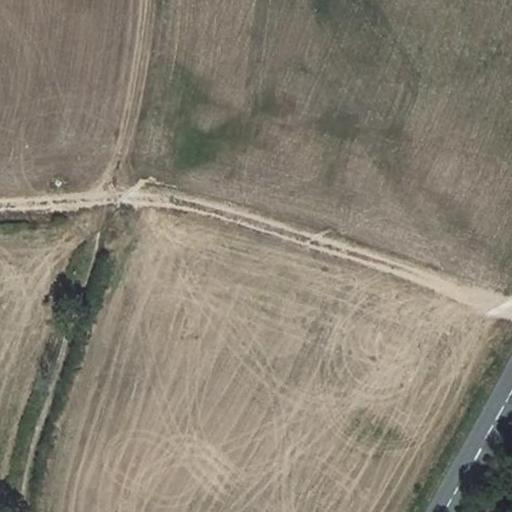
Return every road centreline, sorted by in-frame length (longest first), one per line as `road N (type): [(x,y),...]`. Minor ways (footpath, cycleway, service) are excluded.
road 1 (track): [(0,210),(145,200),(511,307)]
road 2 (track): [(106,204),(124,158),(150,0)]
road 3 (secondary): [(511,394),(445,511)]
